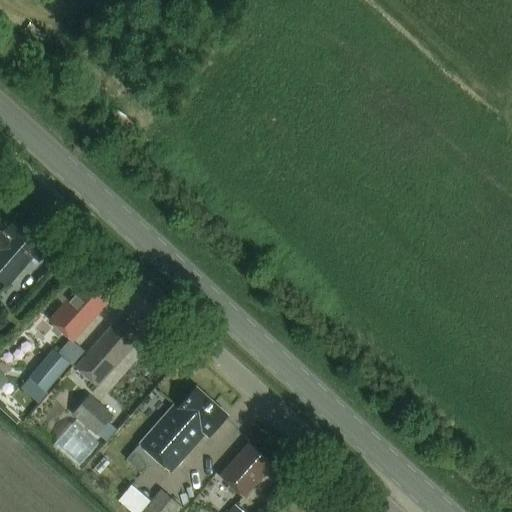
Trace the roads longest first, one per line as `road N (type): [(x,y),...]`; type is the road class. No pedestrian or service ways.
road 1 (secondary): [(443,511),(0,108)]
road 2 (unclassified): [(387,511),(0,160)]
